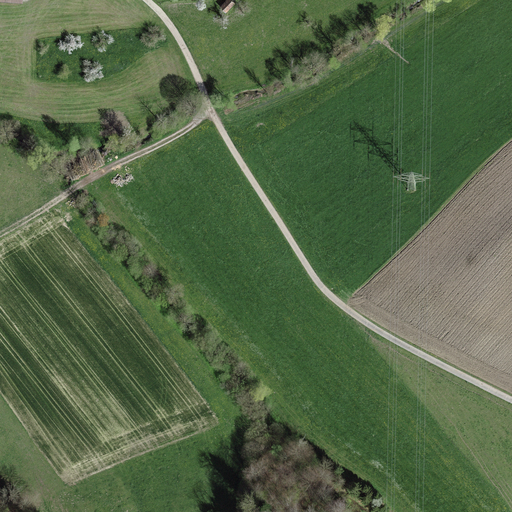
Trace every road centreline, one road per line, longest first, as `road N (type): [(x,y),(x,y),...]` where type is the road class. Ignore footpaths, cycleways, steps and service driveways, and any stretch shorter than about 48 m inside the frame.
road 1 (track): [(147,0),(179,39),(234,152),(326,292),(388,336),(511,400)]
road 2 (track): [(0,235),(211,109)]
